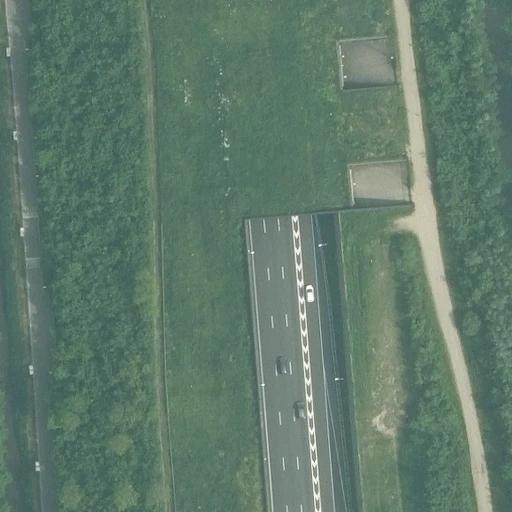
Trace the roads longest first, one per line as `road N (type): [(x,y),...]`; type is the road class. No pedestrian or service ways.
road 1 (motorway): [(194,0),(237,511)]
road 2 (motorway): [(328,511),(285,0)]
road 3 (motorway): [(295,511),(254,0)]
road 4 (motorway): [(164,0),(201,511)]
road 5 (unclassified): [(44,511),(13,0)]
